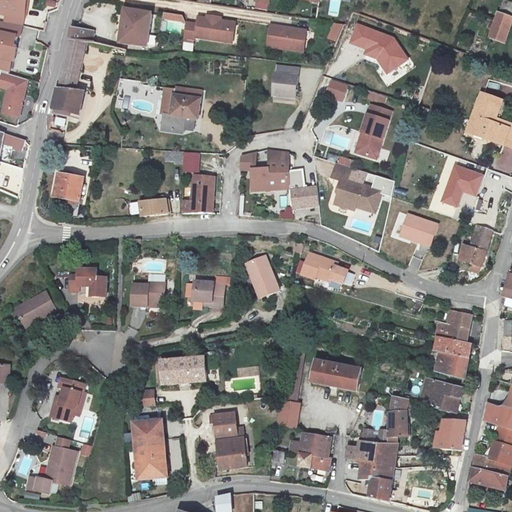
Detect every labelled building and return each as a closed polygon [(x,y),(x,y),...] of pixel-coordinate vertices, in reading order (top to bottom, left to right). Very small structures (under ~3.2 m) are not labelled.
[(24,0),(0,0),(0,8),(22,13),(24,0)] [(511,2),(503,0),(501,0),(498,11),(511,15),(511,12),(511,2)] [(147,18),(150,3),(144,2),(144,3),(130,1),(129,7),(123,6),(118,39),(144,42),(147,18)] [(185,19),(183,34),(202,37),(202,35),(226,38),(228,23),(231,24),(232,14),(215,11),(214,14),(206,13),(206,15),(197,14),(196,21),(185,19)] [(511,26),(511,17),(498,13),(490,39),(506,44),(511,26)] [(343,20),(333,19),(328,35),(335,38),(343,20)] [(68,34),(90,37),(92,27),(71,23),(68,34)] [(279,23),(275,43),(306,47),(308,36),(313,37),(315,27),(279,23)] [(394,38),(359,26),(353,45),(368,51),(366,56),(378,60),(387,75),(409,58),(394,38)] [(68,34),(57,86),(83,88),(84,83),(94,38),(90,37),(68,34)] [(118,44),(94,38),(84,83),(115,90),(125,45),(118,44)] [(25,74),(0,66),(0,80),(6,82),(0,100),(16,105),(25,74)] [(295,73),(272,71),(270,93),(292,95),(295,73)] [(347,83),(331,77),(326,92),(341,98),(347,83)] [(78,111),(83,88),(57,86),(52,108),(78,111)] [(186,90),(166,87),(162,113),(168,114),(166,129),(183,131),(184,127),(193,129),(195,118),(199,119),(203,92),(193,91),(192,97),(185,96),(186,90)] [(384,95),(367,90),(366,94),(383,99),(384,95)] [(492,119),(494,119),(500,102),(481,95),(468,124),(466,130),(484,137),(483,140),(501,147),(507,130),(490,124),(492,119)] [(16,105),(0,100),(0,105),(14,110),(16,105)] [(368,105),(360,132),(364,134),(357,154),(376,159),(390,112),(368,105)] [(56,115),(54,126),(64,129),(67,118),(56,115)] [(511,142),(511,125),(494,119),(492,119),(490,124),(507,130),(501,147),(509,150),(511,142)] [(353,152),(357,154),(364,134),(360,132),(353,152)] [(7,133),(3,145),(22,152),(26,140),(7,133)] [(183,162),(184,149),(165,148),(164,158),(174,159),(173,161),(183,162)] [(288,175),(287,170),(266,171),(265,167),(255,167),(255,150),(240,153),(239,167),(249,168),(248,189),(289,186),(288,175)] [(266,152),(265,167),(266,171),(287,170),(286,152),(266,152)] [(17,166),(19,158),(5,153),(2,161),(17,166)] [(353,163),(343,160),(341,165),(351,168),(353,163)] [(349,181),(352,169),(351,168),(341,165),(337,164),(335,164),(331,176),(340,179),(332,205),(353,211),(354,207),(374,213),(381,191),(349,181)] [(485,177),(473,172),(455,165),(441,202),(459,209),(465,192),(477,197),(485,177)] [(289,172),(288,175),(289,186),(291,210),(318,207),(315,188),(303,189),(301,171),(289,172)] [(84,177),(59,173),(55,197),(80,200),(84,177)] [(191,186),(212,188),(213,175),(192,174),(191,186)] [(210,211),(212,188),(191,186),(189,197),(179,197),(177,210),(210,211)] [(166,199),(140,202),(143,216),(168,213),(166,199)] [(398,235),(406,214),(400,211),(392,232),(398,235)] [(437,226),(407,216),(400,237),(430,247),(437,226)] [(490,233),(475,227),(470,247),(462,246),(458,261),(481,264),(490,233)] [(287,282),(312,288),(319,251),(307,247),(307,246),(293,241),(287,282)] [(268,257),(250,264),(254,276),(260,278),(261,281),(257,282),(264,300),(282,292),(268,257)] [(329,259),(320,280),(333,285),(335,282),(349,288),(350,286),(362,291),(368,278),(356,273),(357,271),(329,259)] [(79,288),(87,288),(93,288),(93,298),(107,298),(107,278),(98,277),(98,270),(80,269),(80,275),(70,275),(70,293),(79,293),(79,288)] [(511,299),(511,275),(507,274),(502,293),(501,297),(511,299)] [(191,301),(203,302),(212,302),(212,305),(223,305),(224,285),(213,285),(213,281),(192,280),(191,301)] [(132,308),(148,308),(148,303),(165,304),(165,282),(148,282),(148,285),(133,284),(132,308)] [(15,310),(25,326),(40,317),(43,321),(57,313),(46,292),(15,310)] [(465,382),(472,346),(466,344),(473,317),(453,312),(449,326),(436,322),(430,350),(439,352),(435,375),(465,382)] [(40,317),(25,326),(27,330),(43,321),(40,317)] [(510,325),(502,325),(503,341),(511,340),(510,325)] [(285,369),(284,387),(284,388),(280,427),(296,429),(299,405),(296,404),(303,345),(289,341),(285,369)] [(206,359),(163,363),(166,386),(208,382),(206,359)] [(314,382),(360,391),(364,369),(317,361),(314,382)] [(0,383),(8,384),(10,367),(0,365),(0,383)] [(78,407),(84,409),(88,394),(85,393),(87,385),(61,379),(59,387),(65,389),(62,399),(61,403),(56,402),(52,418),(74,424),(78,407)] [(448,400),(457,402),(460,390),(424,380),(418,404),(442,413),(444,413),(448,400)] [(141,391),(142,407),(155,406),(154,390),(141,391)] [(406,401),(398,399),(391,398),(386,439),(404,439),(404,417),(406,401)] [(455,414),(457,402),(448,400),(444,413),(455,414)] [(511,401),(510,408),(506,406),(505,411),(490,407),(488,416),(487,421),(487,424),(501,428),(511,431),(511,401)] [(80,425),(84,409),(78,407),(74,424),(80,425)] [(234,438),(234,433),(231,413),(206,415),(207,425),(212,424),(217,471),(245,468),(242,437),(234,438)] [(142,422),(145,477),(173,475),(169,420),(142,422)] [(435,435),(433,449),(458,453),(463,423),(441,422),(440,435),(435,435)] [(362,436),(373,437),(374,430),(363,428),(362,436)] [(478,456),(474,469),(495,475),(505,478),(509,464),(511,465),(511,462),(511,431),(501,428),(496,445),(482,442),(479,457),(478,456)] [(298,452),(323,456),(326,438),(301,433),(298,452)] [(377,454),(379,445),(371,443),(361,441),(358,460),(361,461),(375,463),(377,454)] [(82,444),(80,456),(89,458),(92,446),(82,444)] [(385,445),(379,445),(377,454),(397,456),(420,458),(423,444),(385,445)] [(268,448),(267,459),(278,460),(280,450),(268,448)] [(79,456),(55,449),(46,482),(69,489),(79,456)] [(326,456),(323,456),(298,452),(296,466),(325,471),(327,456),(326,456)] [(397,456),(377,454),(375,463),(361,461),(358,481),(369,484),(366,497),(388,502),(397,456)] [(495,475),(474,469),(470,482),(471,482),(506,491),(510,479),(505,478),(495,475)] [(216,498),(211,500),(211,511),(225,511),(225,496),(216,498)]
